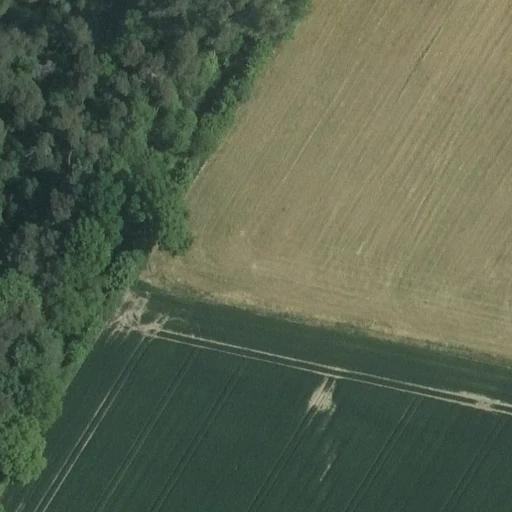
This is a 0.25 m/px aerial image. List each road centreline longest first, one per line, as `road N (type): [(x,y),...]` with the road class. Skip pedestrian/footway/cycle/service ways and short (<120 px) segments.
road 1 (track): [(275,0),(79,322)]
road 2 (track): [(79,322),(0,453)]
